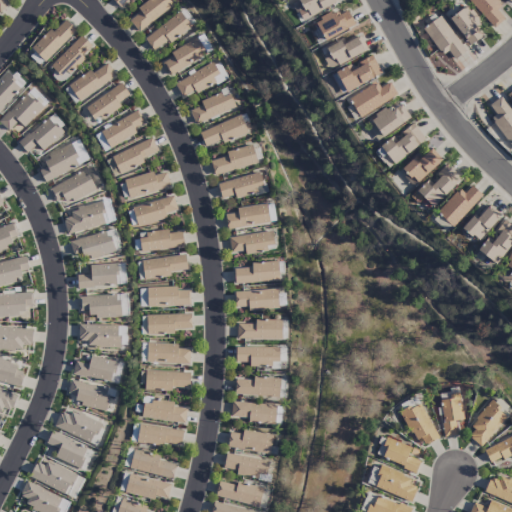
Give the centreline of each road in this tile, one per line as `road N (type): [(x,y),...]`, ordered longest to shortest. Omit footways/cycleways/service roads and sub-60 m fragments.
road 1 (residential): [(79,0),(167,97),(194,168),(212,256),(217,341),(206,453),(188,511)]
road 2 (residential): [(0,490),(41,410),(59,332),(54,259),(27,187),(0,155)]
road 3 (residential): [(511,175),(440,100),(380,0)]
